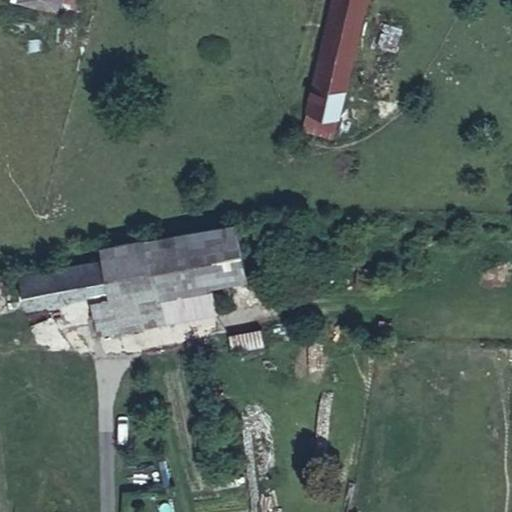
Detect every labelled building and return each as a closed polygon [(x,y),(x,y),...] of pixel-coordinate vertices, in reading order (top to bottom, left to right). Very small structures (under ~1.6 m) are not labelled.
[(18,0),(60,11),(62,0),(18,0)] [(78,0),(62,0),(60,11),(75,15),(78,0)] [(365,0),(333,0),(305,120),(336,127),(365,0)] [(99,336),(216,315),(211,289),(158,298),(147,239),(103,247),(105,259),(111,291),(92,294),(99,336)] [(111,291),(105,259),(22,274),(28,306),(92,294),(111,291)]
